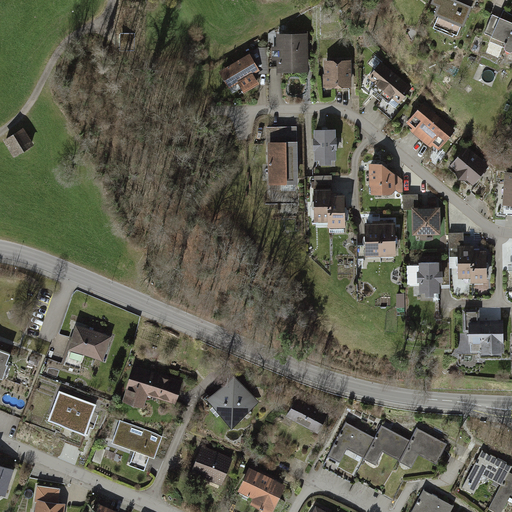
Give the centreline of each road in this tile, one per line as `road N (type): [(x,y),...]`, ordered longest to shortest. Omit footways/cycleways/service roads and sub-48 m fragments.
road 1 (tertiary): [(0,248),(340,381),(511,407)]
road 2 (residential): [(511,233),(471,214),(346,112),(218,110)]
road 3 (tertiary): [(0,439),(168,511)]
road 4 (track): [(0,132),(24,111),(68,41),(111,24)]
